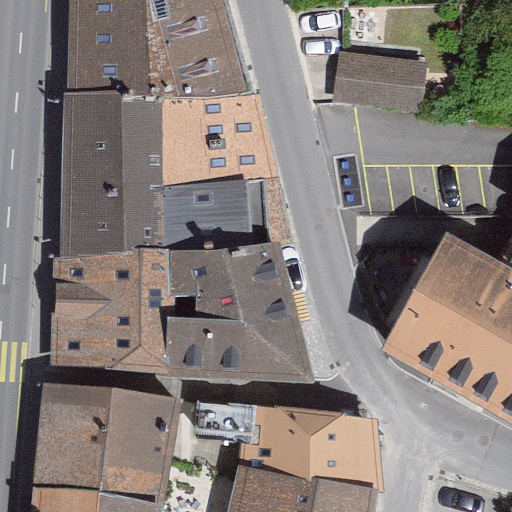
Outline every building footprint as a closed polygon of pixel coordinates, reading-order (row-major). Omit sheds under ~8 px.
[(224,0),(68,0),(65,92),(162,95),(257,94),(224,0)] [(419,65),(333,55),(327,106),(414,116),(419,65)] [(162,95),(65,92),(56,254),(165,252),(164,189),(162,95)] [(257,94),(162,95),(164,189),(279,177),(257,94)] [(295,239),(279,177),(164,189),(165,252),(278,242),(295,239)] [(511,231),(511,235),(487,280),(432,248),(370,356),(511,436),(511,207),(502,225),(511,231)] [(314,383),(278,242),(165,252),(170,375),(314,383)] [(165,252),(56,254),(53,366),(170,375),(165,252)] [(183,401),(40,386),(34,487),(162,506),(183,401)] [(376,419),(260,403),(251,472),(373,492),(376,419)] [(369,511),(373,492),(251,472),(232,469),(224,511),(369,511)] [(160,511),(162,506),(34,487),(31,511),(160,511)]
